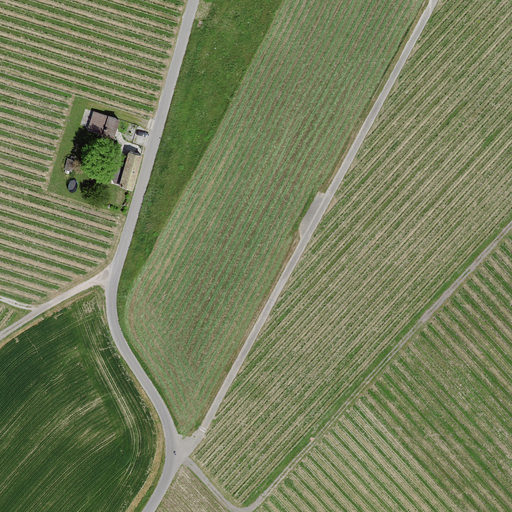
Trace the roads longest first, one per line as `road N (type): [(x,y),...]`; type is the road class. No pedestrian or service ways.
road 1 (track): [(511,226),(245,511)]
road 2 (unclassified): [(195,0),(118,267)]
road 3 (unclassified): [(172,455),(164,413),(117,331),(118,267)]
